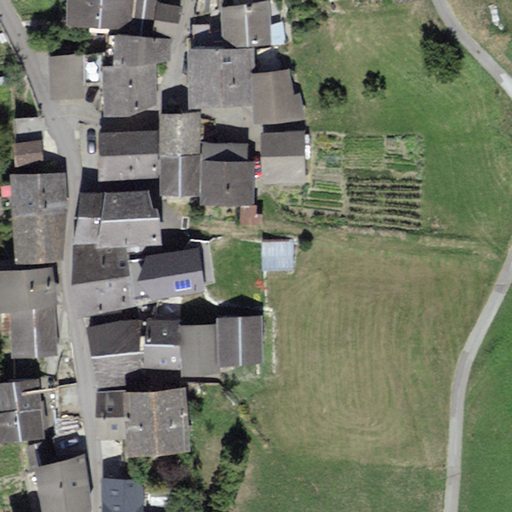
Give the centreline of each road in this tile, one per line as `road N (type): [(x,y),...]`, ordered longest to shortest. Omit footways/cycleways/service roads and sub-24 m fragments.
road 1 (residential): [(65,135),(71,291),(91,406),(96,511)]
road 2 (unclassified): [(511,253),(458,370),(449,511)]
road 3 (residential): [(166,101),(249,127),(313,127)]
road 4 (residential): [(0,9),(65,135)]
